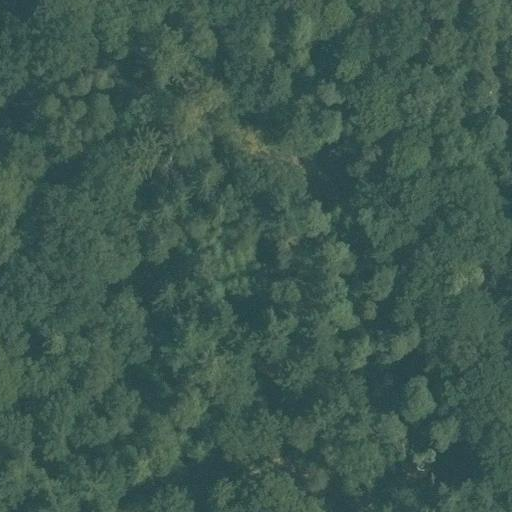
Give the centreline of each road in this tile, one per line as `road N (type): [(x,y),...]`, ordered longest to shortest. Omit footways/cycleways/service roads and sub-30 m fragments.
road 1 (track): [(294,0),(347,82),(483,419),(511,471)]
road 2 (track): [(137,0),(145,96),(115,188),(58,266),(0,309)]
road 3 (track): [(192,511),(0,328)]
road 4 (track): [(111,0),(72,28),(0,60)]
